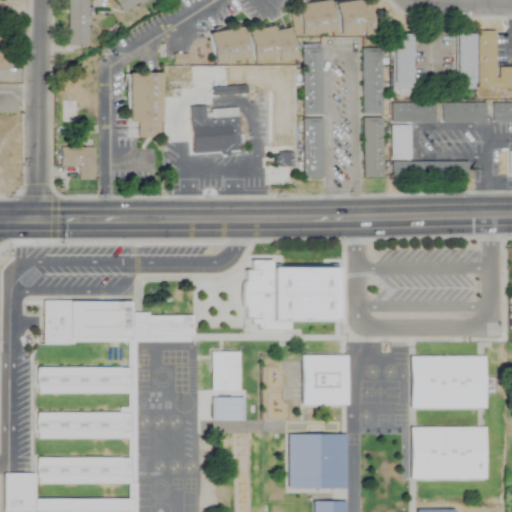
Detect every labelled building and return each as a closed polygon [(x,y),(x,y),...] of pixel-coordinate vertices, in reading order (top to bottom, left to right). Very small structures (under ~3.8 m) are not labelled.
[(140,0),(121,11),(115,0),(140,0)] [(327,0),(331,28),(299,33),(295,6),(327,0)] [(364,0),(369,29),(369,31),(370,34),(360,36),(359,33),(359,30),(338,34),(334,4),(358,0),(364,0)] [(74,49),(74,3),(91,3),(91,49),(74,49)] [(271,27),(272,32),(286,29),(292,58),(275,61),(274,57),(252,61),(246,32),(271,27)] [(239,28),(245,56),(213,62),(208,35),(239,28)] [(478,33),(495,33),(495,80),(499,80),(499,69),(511,69),(511,89),(478,89),(478,33)] [(409,36),(409,91),(391,91),(391,36),(409,36)] [(473,36),(474,91),(455,91),(455,36),(473,36)] [(304,114),(304,48),(324,48),(324,114),(304,114)] [(361,114),(361,48),(382,48),(382,114),(361,114)] [(158,136),(137,136),(137,123),(127,123),(127,74),(158,74),(158,136)] [(61,98),(74,98),(73,123),(61,123),(61,98)] [(391,124),(391,105),(433,105),(433,124),(391,124)] [(442,124),(442,105),(484,105),(484,124),(442,124)] [(511,124),(493,124),(493,105),(511,105),(511,124)] [(236,111),(238,147),(220,148),(220,137),(210,137),(209,112),(219,112),(236,111)] [(304,118),(324,118),(324,178),(304,178),(304,118)] [(361,118),(382,118),(382,178),(362,178),(361,118)] [(390,159),(390,128),(409,128),(409,159),(390,159)] [(56,147),(90,147),(90,179),(75,179),(75,170),(56,169),(56,147)] [(511,177),(503,177),(503,153),(511,153),(511,177)] [(392,178),(392,164),(466,164),(466,178),(392,178)] [(131,301),(131,312),(192,312),(192,332),(232,332),(232,311),(289,311),(289,340),(232,340),(192,340),(133,340),(133,368),(133,395),(133,413),(133,440),(133,457),(133,484),(133,496),(133,511),(37,511),(37,496),(126,496),(126,484),(37,484),(37,457),(126,457),(126,440),(37,440),(37,413),(126,413),(126,395),(37,395),(37,368),(126,368),(126,340),(44,340),(44,301),(131,301)] [(342,338),(308,338),(308,310),(342,310),(342,338)] [(120,361),(92,361),(92,346),(120,346),(120,361)] [(257,387),(212,387),(212,352),(257,352),(257,387)] [(346,405),(302,405),(302,354),(346,354),(346,405)] [(484,407),(412,407),(412,355),(484,354),(484,407)] [(484,478),(412,478),(412,425),(484,425),(484,478)] [(342,437),(342,489),(286,489),(286,437),(342,437)] [(34,511),(2,511),(2,473),(34,473),(34,511)] [(341,511),(342,502),(310,502),(309,511),(341,511)]
